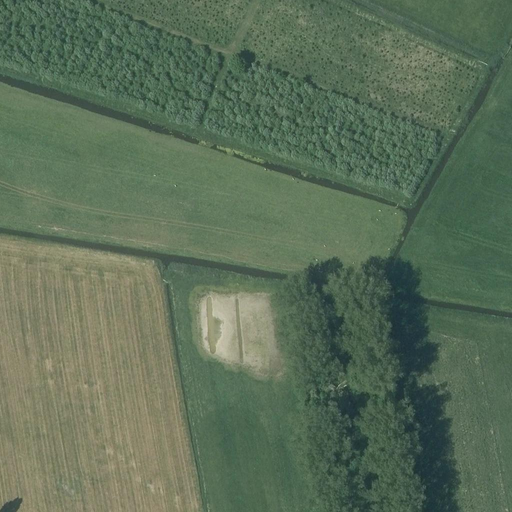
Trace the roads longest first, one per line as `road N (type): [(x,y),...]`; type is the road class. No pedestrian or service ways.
road 1 (track): [(369,511),(344,350)]
road 2 (track): [(227,53),(89,0)]
